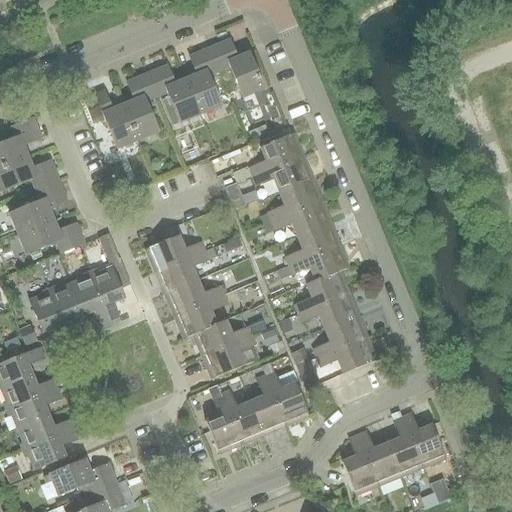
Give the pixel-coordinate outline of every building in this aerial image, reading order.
[(229,40),(210,49),(219,72),(230,68),(242,98),(263,90),(248,54),(237,59),(229,40)] [(208,77),(219,72),(210,49),(189,57),(197,75),(186,80),(200,116),(221,107),(208,77)] [(200,116),(186,80),(174,84),(167,66),(147,74),(156,98),(167,94),(180,124),(200,116)] [(146,102),(156,98),(147,74),(126,83),(134,101),(123,105),(137,142),(158,133),(146,102)] [(497,94),(495,87),(484,91),(487,98),(497,94)] [(137,142),(123,105),(112,110),(104,92),(84,100),(93,124),(104,119),(117,150),(137,142)] [(0,168),(28,158),(23,147),(41,139),(33,119),(9,128),(14,139),(0,145),(0,168)] [(260,136),(257,127),(248,130),(252,139),(260,136)] [(511,140),(511,132),(502,137),(505,144),(511,140)] [(249,169),(253,178),(303,157),(293,134),(260,148),(266,162),(249,169)] [(312,179),(303,157),(253,178),(256,186),(256,187),(273,180),(278,193),(312,179)] [(32,169),(28,158),(0,168),(0,192),(0,193),(31,181),(35,191),(59,182),(50,162),(32,169)] [(253,178),(236,184),(240,193),(256,186),(253,178)] [(321,202),(312,179),(278,193),(284,206),(267,213),(268,214),(271,222),(321,202)] [(49,209),(63,203),(67,202),(59,182),(35,191),(39,202),(9,215),(17,235),(53,220),(49,209)] [(236,184),(226,189),(235,210),(245,206),(240,193),(236,184)] [(139,207),(148,204),(143,191),(134,195),(139,207)] [(330,224),(321,202),(271,222),(275,231),(291,224),(297,238),(330,224)] [(261,217),(264,225),(271,222),(268,214),(261,217)] [(76,224),(63,230),(58,232),(53,220),(17,235),(26,256),(56,244),(61,254),(78,247),(84,244),(76,224)] [(264,225),(268,234),(275,231),(271,222),(264,225)] [(339,246),(330,224),(297,238),(302,251),(286,257),(289,267),(339,246)] [(155,273),(204,252),(201,243),(184,250),(178,236),(145,251),(155,273)] [(349,269),(339,246),(289,267),(290,268),(293,276),(310,269),(315,281),(315,282),(339,272),(340,273),(349,269)] [(208,261),(204,252),(155,273),(164,295),(197,281),(192,268),(208,261)] [(96,271),(89,274),(110,324),(120,321),(113,304),(124,299),(111,268),(97,274),(96,271)] [(290,268),(277,273),(280,281),(293,276),(290,268)] [(349,294),(340,273),(339,272),(315,282),(315,281),(306,285),(311,299),(295,306),(299,315),(349,294)] [(110,324),(89,274),(83,276),(84,279),(70,285),(83,316),(94,312),(101,328),(110,324)] [(173,317),(223,297),(219,288),(203,295),(197,281),(164,295),(173,317)] [(83,316),(70,285),(69,282),(49,290),(70,341),(79,337),(72,321),(83,316)] [(70,341),(49,290),(42,293),(44,296),(29,302),(42,333),(53,329),(60,345),(70,341)] [(358,316),(349,294),(299,315),(302,324),(319,317),(324,330),(358,316)] [(227,305),(223,297),(173,317),(183,340),(192,336),(192,335),(216,325),(211,312),(227,305)] [(367,338),(358,316),(324,330),(330,343),(313,350),(317,359),(367,338)] [(292,332),(287,320),(281,323),(279,323),(284,335),(285,334),(292,332)] [(202,358),(251,337),(247,328),(231,335),(225,321),(216,325),(192,335),(192,336),(202,358)] [(30,326),(19,331),(25,347),(36,342),(30,326)] [(264,343),(278,337),(274,330),(261,336),(264,343)] [(239,353),(255,346),(251,337),(202,358),(211,380),(244,366),(239,353)] [(376,361),(367,338),(317,359),(321,368),(337,361),(343,375),(376,361)] [(0,387),(1,389),(32,376),(28,366),(44,359),(40,349),(24,356),(0,365),(0,387)] [(22,350),(0,358),(0,365),(24,356),(22,350)] [(291,356),(296,368),(298,367),(309,362),(304,351),(293,355),(291,356)] [(309,362),(298,367),(303,378),(314,374),(309,362)] [(261,368),(265,377),(274,373),(270,364),(261,368)] [(274,373),(265,377),(286,427),(309,417),(295,384),(281,390),(274,373)] [(6,411),(57,390),(53,380),(36,387),(32,376),(1,389),(6,403),(3,404),(6,411)] [(286,427),(265,377),(256,381),(263,397),(250,403),(264,436),(286,427)] [(221,396),(217,387),(208,390),(212,399),(221,396)] [(61,399),(57,390),(6,411),(9,417),(12,416),(17,430),(48,417),(44,406),(61,399)] [(264,436),(250,403),(237,408),(230,392),(221,396),(242,446),(264,436)] [(242,446),(221,396),(212,399),(219,416),(205,422),(219,455),(242,446)] [(411,415),(402,419),(422,469),(445,459),(432,426),(418,432),(411,415)] [(23,451),(74,430),(70,421),(53,428),(48,417),(17,430),(23,444),(20,445),(23,451)] [(422,469),(402,419),(393,422),(400,439),(387,445),(400,478),(422,469)] [(61,447),(63,446),(77,440),(74,430),(23,451),(25,458),(28,457),(34,471),(65,458),(61,447)] [(400,478),(387,445),(374,450),(367,433),(357,437),(378,487),(400,478)] [(378,487),(357,437),(348,441),(355,457),(342,463),(355,496),(378,487)] [(85,460),(63,469),(43,478),(46,484),(52,482),(58,496),(76,489),(80,499),(116,485),(108,465),(90,472),(85,460)] [(5,472),(10,484),(21,479),(16,468),(5,472)] [(430,487),(437,505),(450,499),(443,481),(430,487)] [(107,511),(124,505),(116,485),(80,499),(62,507),(64,511),(107,511)]
